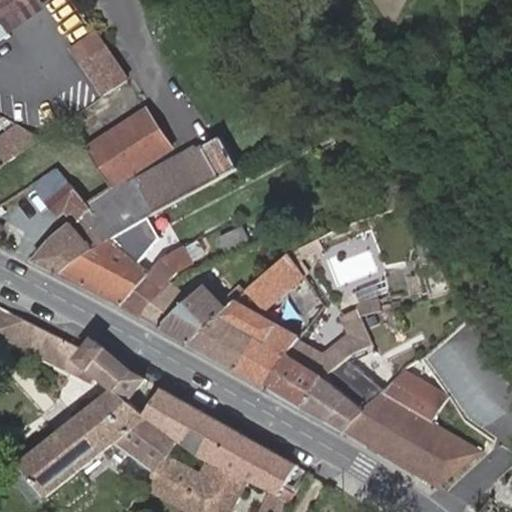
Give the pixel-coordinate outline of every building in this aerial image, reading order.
[(0,0),(0,19),(17,8),(12,0),(0,0)] [(95,53),(118,85),(130,76),(108,44),(95,53)] [(84,60),(106,93),(118,85),(95,53),(84,60)] [(146,108),(83,148),(109,186),(171,147),(146,108)] [(39,136),(18,124),(0,138),(0,153),(5,161),(39,136)] [(237,166),(219,135),(201,145),(207,155),(201,158),(195,149),(190,151),(187,147),(129,181),(140,199),(150,215),(237,166)] [(207,155),(201,145),(195,149),(201,158),(207,155)] [(31,186),(46,203),(66,184),(56,168),(31,186)] [(78,259),(112,237),(98,223),(85,212),(90,206),(66,184),(46,203),(59,217),(66,211),(75,221),(50,242),(34,261),(62,275),(78,259)] [(112,237),(150,215),(140,199),(98,223),(112,237)] [(220,236),(226,250),(250,240),(244,226),(220,236)] [(369,297),(370,299),(390,291),(367,233),(323,250),(346,307),(369,297)] [(120,304),(148,271),(112,237),(78,259),(62,275),(120,304)] [(143,316),(173,282),(169,279),(181,267),(192,262),(183,245),(160,257),(148,271),(120,304),(143,316)] [(311,286),(289,252),(238,297),(216,317),(255,339),(238,369),(269,387),(288,354),(298,336),(262,315),(293,285),(299,296),(311,286)] [(191,298),(173,282),(143,316),(188,342),(216,317),(238,297),(232,291),(221,301),(203,284),(191,298)] [(362,315),(381,309),(378,299),(361,303),(362,307),(360,308),(362,315)] [(24,334),(32,318),(7,305),(0,319),(0,328),(74,366),(78,361),(24,334)] [(340,316),(357,350),(372,343),(356,308),(340,316)] [(216,317),(188,342),(238,369),(255,339),(216,317)] [(90,347),(32,318),(24,334),(78,361),(90,347)] [(175,431),(146,415),(147,413),(128,397),(133,391),(124,383),(133,371),(95,339),(90,347),(78,361),(114,391),(21,465),(21,466),(10,476),(31,503),(43,494),(44,496),(114,441),(153,469),(175,431)] [(407,372),(423,356),(421,352),(403,365),(403,367),(380,391),(363,364),(341,388),(329,375),(305,408),(344,430),(347,432),(363,418),(387,392),(407,372)] [(288,354),(269,387),(305,408),(329,375),(337,364),(330,357),(315,369),(288,354)] [(363,418),(347,432),(377,451),(402,467),(431,419),(449,396),(407,372),(387,392),(363,418)] [(175,431),(217,456),(251,476),(273,488),(292,499),(298,491),(287,485),(300,463),(196,405),(164,387),(147,413),(146,415),(175,431)] [(439,488),(483,449),(431,419),(402,467),(405,469),(439,488)] [(217,456),(175,431),(153,469),(143,485),(188,509),(217,456)] [(188,509),(192,511),(230,511),(251,476),(217,456),(188,509)] [(283,511),(292,499),(273,488),(259,511),(283,511)]
